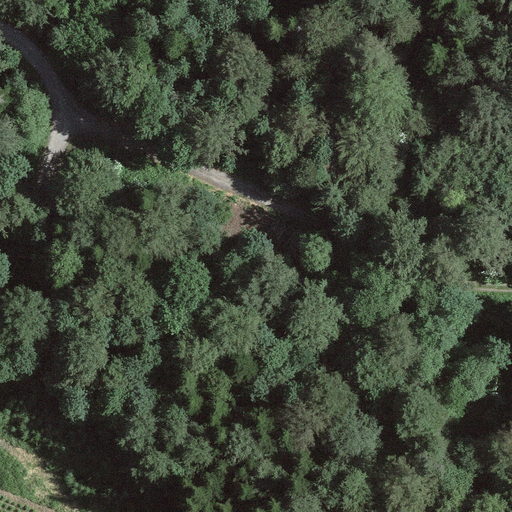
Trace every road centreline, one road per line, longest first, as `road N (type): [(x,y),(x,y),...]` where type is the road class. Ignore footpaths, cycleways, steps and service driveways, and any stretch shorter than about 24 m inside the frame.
road 1 (track): [(68,115),(427,259),(511,262)]
road 2 (track): [(427,259),(511,454)]
road 3 (track): [(0,313),(68,115)]
